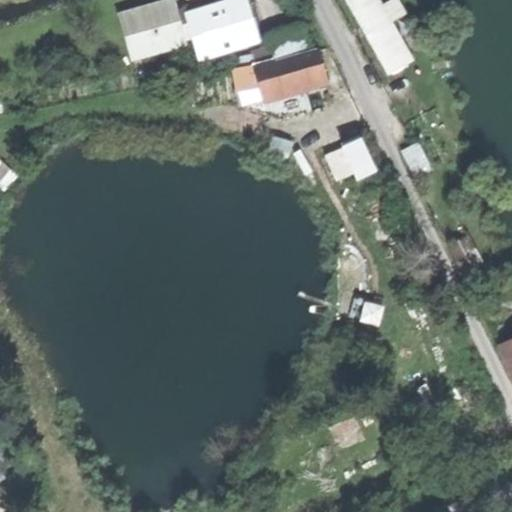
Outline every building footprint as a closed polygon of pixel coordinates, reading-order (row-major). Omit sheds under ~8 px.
[(168,0),(128,12),(142,58),(186,44),(184,39),(175,8),(172,0),(168,0)] [(192,36),(199,57),(257,39),(244,0),(237,0),(186,16),(192,36)] [(348,0),(390,74),(412,62),(377,0),(348,0)] [(175,8),(184,39),(192,36),(186,16),(182,6),(175,8)] [(253,65),(260,86),(321,68),(314,47),(253,65)] [(343,147),(358,180),(375,173),(359,139),(343,147)] [(430,210),(469,290),(489,280),(449,201),(430,210)] [(511,345),(503,349),(511,371),(511,345)]
